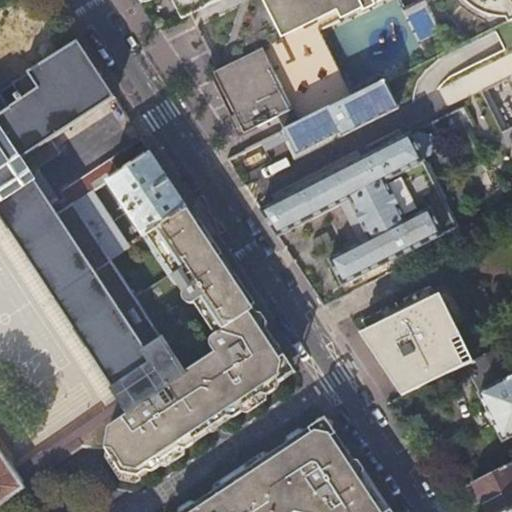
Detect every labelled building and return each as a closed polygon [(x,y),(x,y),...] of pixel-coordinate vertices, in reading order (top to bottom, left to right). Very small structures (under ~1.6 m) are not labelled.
[(139,0),(158,28),(187,13),(211,2),(210,0),(139,0)] [(240,114),(232,118),(231,119),(241,138),(258,130),(258,128),(278,118),(314,100),(308,89),(312,87),(314,84),(315,80),(314,76),(325,71),(313,47),(355,26),(360,37),(383,26),(378,16),(400,5),(396,0),(256,0),(255,5),(259,7),(256,14),(251,16),(249,22),(253,23),(251,30),(245,33),(243,38),(247,40),(245,47),(240,49),(237,55),(241,56),(239,62),(223,71),(219,65),(216,66),(240,114)] [(511,0),(464,0),(469,4),(479,11),(489,14),(501,16),(505,22),(511,19),(511,18),(511,0)] [(0,73),(23,58),(0,23),(0,73)] [(0,217),(119,398),(129,413),(185,375),(163,342),(110,260),(74,206),(73,204),(56,215),(20,161),(114,98),(78,43),(0,94),(0,93),(0,217)] [(214,82),(232,118),(240,114),(216,66),(212,68),(207,71),(212,82),(214,82)] [(384,82),(261,144),(265,152),(289,140),(297,155),(341,133),(342,136),(398,109),(384,82)] [(314,100),(278,118),(285,131),(320,113),(314,100)] [(411,134),(261,210),(278,237),(341,204),(359,244),(328,260),(341,286),(457,228),(423,159),(430,155),(434,147),(428,135),(419,133),(412,136),(411,134)] [(151,154),(142,139),(107,163),(113,172),(84,191),(87,197),(93,193),(107,183),(151,154)] [(188,209),(151,154),(107,183),(144,238),(145,237),(188,209)] [(87,197),(74,206),(110,260),(138,241),(133,234),(124,240),(93,193),(87,197)] [(242,291),(188,209),(145,237),(144,238),(138,241),(110,260),(163,342),(242,291)] [(396,367),(409,393),(465,365),(453,342),(462,337),(448,309),(442,311),(435,298),(438,297),(432,286),(405,300),(407,302),(391,310),(390,307),(364,320),(368,329),(373,340),(367,343),(387,372),(396,367)] [(163,342),(185,375),(189,382),(268,330),(242,291),(163,342)] [(442,311),(448,309),(442,295),(438,297),(435,298),(442,311)] [(361,333),(367,343),(373,340),(368,329),(361,333)] [(189,382),(215,422),(284,377),(286,356),(268,330),(189,382)] [(465,365),(474,361),(462,337),(453,342),(465,365)] [(500,361),(494,350),(475,360),(481,370),(472,374),(480,391),(511,375),(511,366),(507,357),(500,361)] [(286,356),(284,377),(294,370),(286,356)] [(387,372),(403,396),(409,393),(396,367),(387,372)] [(108,428),(106,449),(120,471),(138,475),(163,458),(215,422),(189,382),(185,375),(129,413),(108,428)] [(511,375),(480,391),(478,392),(501,440),(511,434),(511,375)] [(83,446),(106,449),(108,428),(129,413),(119,398),(12,472),(23,488),(83,446)] [(316,424),(332,427),(326,417),(316,424)] [(388,511),(332,427),(316,424),(246,470),(247,472),(220,489),(198,503),(183,511),(388,511)] [(0,503),(23,488),(12,472),(0,455),(0,503)] [(506,511),(511,509),(511,463),(478,480),(494,511),(506,511)] [(218,486),(220,489),(247,472),(246,470),(245,469),(218,486)] [(218,486),(181,511),(183,511),(198,503),(220,489),(218,486)]
